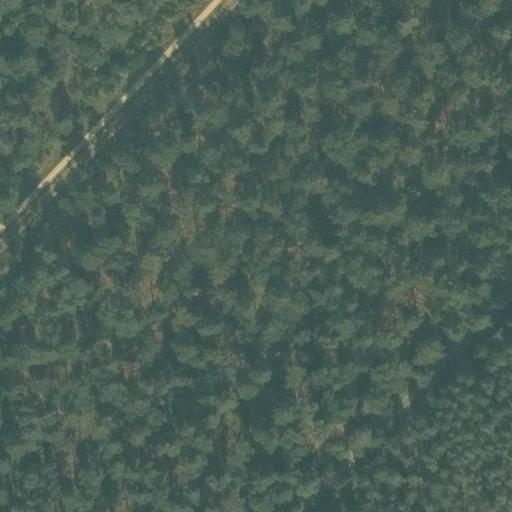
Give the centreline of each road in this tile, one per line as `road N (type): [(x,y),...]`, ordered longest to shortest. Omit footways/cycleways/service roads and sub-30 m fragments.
road 1 (track): [(236,0),(0,248)]
road 2 (track): [(511,302),(302,511)]
